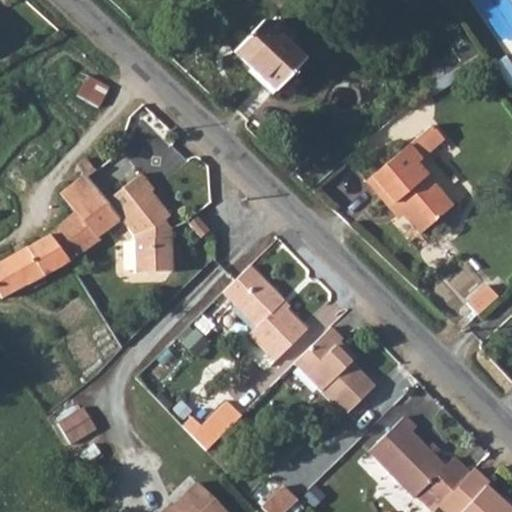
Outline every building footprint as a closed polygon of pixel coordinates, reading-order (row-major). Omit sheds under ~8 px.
[(263,19),(235,49),(278,87),(305,58),(263,19)] [(479,53),(468,39),(438,61),(448,75),(479,53)] [(90,75),(81,94),(102,105),(112,87),(90,75)] [(413,140),(368,177),(391,205),(396,201),(421,232),(458,202),(422,158),(425,155),(413,140)] [(78,161),(86,173),(94,166),(93,165),(86,154),(78,161)] [(141,172),(105,199),(120,219),(134,238),(137,275),(172,271),(169,229),(168,228),(163,228),(159,223),(162,220),(169,215),(150,191),(154,188),(141,172)] [(63,265),(71,259),(99,238),(97,234),(120,219),(105,199),(86,173),(61,193),(74,210),(48,233),(0,260),(0,294),(2,297),(48,274),(63,265)] [(193,227),(203,239),(212,230),(203,218),(193,227)] [(168,228),(162,220),(159,223),(163,228),(168,228)] [(253,264),(225,291),(258,326),(250,333),(277,359),(309,329),(284,302),(286,300),(253,264)] [(469,300),(480,312),(500,295),(489,284),(469,300)] [(332,327),(295,362),(346,414),(376,386),(339,347),(346,340),(332,327)] [(229,395),(192,431),(207,446),(244,411),(229,395)] [(75,444),(100,427),(85,405),(60,423),(75,444)] [(421,494),(435,509),(440,505),(457,487),(470,473),(454,457),(445,466),(413,432),(419,427),(408,416),(371,450),(418,497),(421,494)] [(457,487),(440,505),(447,511),(511,511),(503,503),(487,487),(491,484),(474,468),(470,473),(457,487)] [(233,511),(201,478),(166,511),(233,511)] [(283,482),(262,503),(271,511),(280,511),(297,497),(283,482)] [(511,503),(507,499),(503,503),(511,511),(511,503)]
